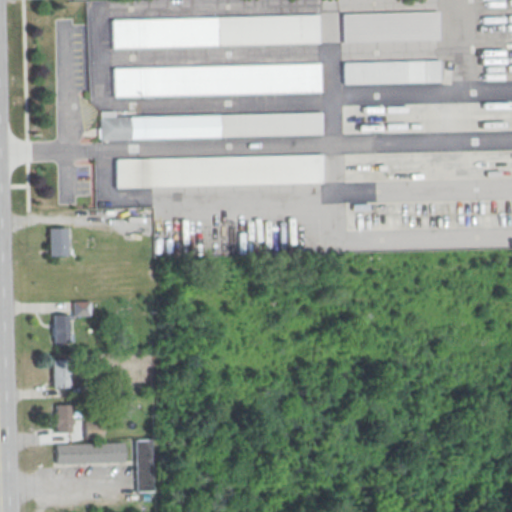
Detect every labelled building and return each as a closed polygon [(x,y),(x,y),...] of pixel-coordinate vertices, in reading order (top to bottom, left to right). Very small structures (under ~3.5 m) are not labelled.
[(437,40),(436,11),(339,12),(339,41),(437,40)] [(108,18),(109,47),(316,43),(316,14),(108,18)] [(438,82),(438,60),(340,60),(341,82),(438,82)] [(318,93),(318,63),(110,66),(110,96),(318,93)] [(97,115),(98,138),(319,135),(319,112),(97,115)] [(320,183),(320,154),(113,157),(113,186),(320,183)] [(47,255),(64,255),(64,227),(47,227),(47,255)] [(85,314),(85,301),(71,302),(72,315),(85,314)] [(50,313),(50,342),(67,342),(67,313),(50,313)] [(50,386),(69,386),(69,364),(50,364),(50,386)] [(52,432),(69,432),(69,404),(52,404),(52,432)] [(99,421),(82,421),(82,438),(99,438),(99,421)] [(149,439),(133,439),(133,491),(149,491),(149,439)] [(120,442),(52,443),(52,462),(121,461),(120,442)]
